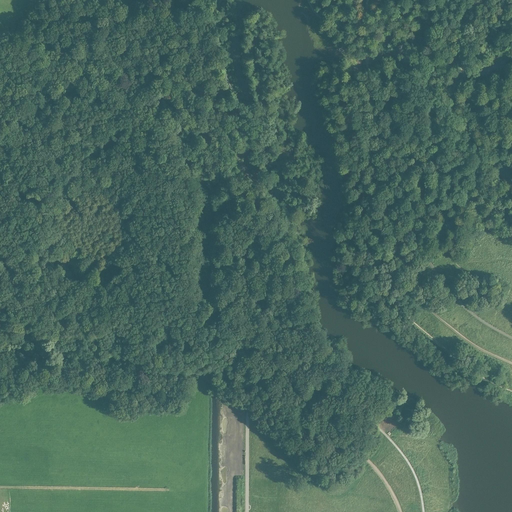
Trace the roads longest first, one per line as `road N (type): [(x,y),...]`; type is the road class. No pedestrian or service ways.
road 1 (unknown): [(400,511),(361,451),(200,337),(173,327),(0,328)]
road 2 (unknown): [(511,363),(438,317),(409,262),(371,139),(354,0)]
road 3 (unknown): [(173,0),(177,38),(205,71),(197,108),(193,310),(200,337)]
